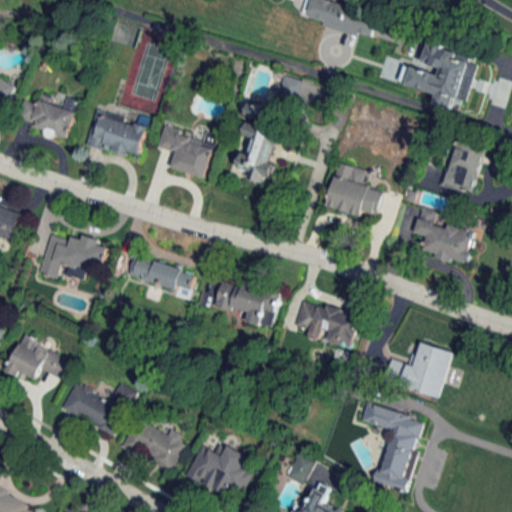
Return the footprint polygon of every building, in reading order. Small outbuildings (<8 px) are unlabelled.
[(308,0),(341,0),(378,11),(371,35),(357,31),(356,35),(320,24),(322,19),(304,14),(308,0)] [(398,78),(405,81),(405,83),(434,92),(431,102),(448,107),(449,105),(456,107),(459,97),(466,99),(477,64),(455,57),(457,52),(442,47),(443,44),(428,39),(421,60),(439,66),(437,73),(411,64),(411,66),(402,63),(398,78)] [(17,86),(0,77),(0,114),(4,116),(17,86)] [(53,105),(54,96),(43,93),(41,104),(24,101),(19,126),(72,137),(77,110),(53,105)] [(273,184),(287,111),(249,104),(246,118),(248,119),(245,136),(255,138),(252,154),(242,152),(238,168),(250,171),(248,179),(273,184)] [(88,145),(141,158),(150,123),(97,110),(88,145)] [(208,179),(221,135),(207,131),(205,138),(166,127),(160,147),(177,152),(173,169),(208,179)] [(446,185),(473,194),(488,146),(461,137),(446,185)] [(380,214),(387,190),(365,185),(369,170),(340,162),(328,208),(363,217),(364,210),(380,214)] [(24,213),(0,204),(0,239),(13,244),(24,213)] [(416,233),(428,236),(424,253),(469,264),(477,231),(450,224),(449,228),(435,224),(439,210),(423,206),(416,233)] [(41,273),(59,278),(64,263),(102,273),(111,243),(84,235),(82,241),(52,233),(41,273)] [(132,281),(193,293),(198,269),(137,256),(132,281)] [(283,294),(224,279),(217,305),(249,313),(248,320),(262,324),(265,316),(276,319),(283,294)] [(363,316),(306,298),(296,327),(353,345),(363,316)] [(62,378),(72,357),(24,334),(6,371),(26,381),(29,375),(37,379),(42,369),(62,378)] [(442,398),(456,351),(423,341),(416,366),(394,359),(388,382),(442,398)] [(139,391),(121,383),(113,400),(76,383),(63,410),(118,436),(139,391)] [(378,485),(407,492),(425,418),(389,410),(385,427),(392,429),(378,485)] [(174,471),(189,441),(139,416),(124,445),(174,471)] [(188,477),(243,502),(256,471),(245,467),(251,455),(228,444),(224,454),(203,444),(188,477)] [(305,482),(310,467),(296,462),(291,477),(305,482)]
